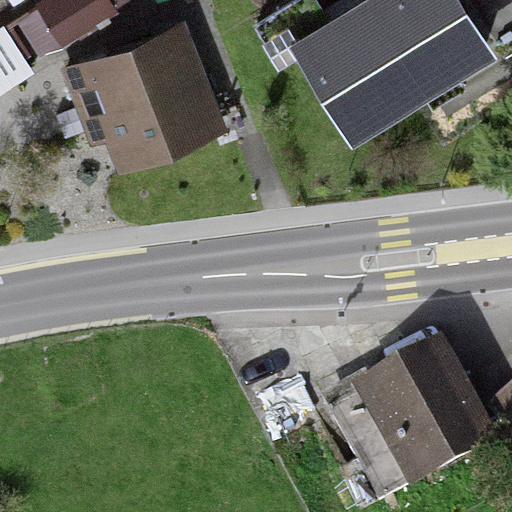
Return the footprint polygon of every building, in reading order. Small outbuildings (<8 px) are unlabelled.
[(44,0),(41,2),(64,38),(111,8),(106,0),(44,0)] [(360,136),(489,59),(452,0),(373,0),(329,27),(312,0),(292,0),(255,23),(278,60),(304,44),(360,136)] [(3,26),(0,27),(0,79),(26,63),(3,26)] [(176,36),(68,78),(92,141),(119,131),(126,150),(208,117),(176,36)] [(436,355),(331,413),(379,500),(484,442),(436,355)] [(511,435),(511,384),(487,407),(511,435)]
